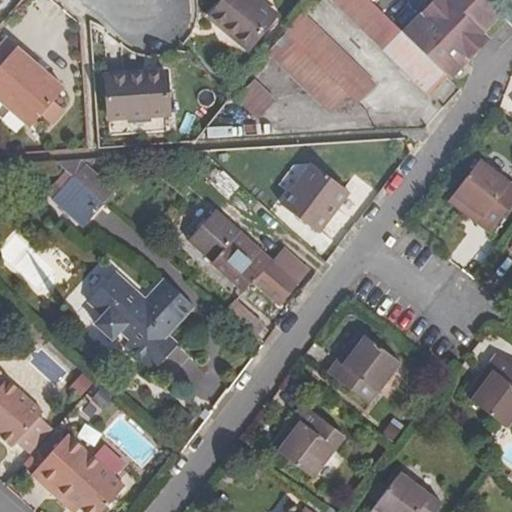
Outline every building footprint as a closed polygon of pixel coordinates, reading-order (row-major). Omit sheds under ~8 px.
[(447,74),(404,34),(367,0),(329,0),(429,93),(447,74)] [(435,0),(432,4),(404,34),(447,74),(456,64),(461,69),(480,50),(491,38),(484,32),(503,13),(489,0),(435,0)] [(243,2),(210,28),(241,66),(273,39),(243,2)] [(330,115),(339,106),(335,102),(343,93),(348,97),(358,106),(359,105),(376,87),(302,17),(284,35),(295,46),(277,65),(330,115)] [(66,89),(6,39),(0,46),(0,100),(33,128),(66,89)] [(106,78),(109,118),(169,114),(166,74),(106,78)] [(235,102),(255,125),(275,107),(255,85),(235,102)] [(335,102),(339,106),(348,97),(343,93),(335,102)] [(480,227),(489,233),(491,234),(511,205),(511,184),(480,160),(453,196),(482,219),(478,225),(480,227)] [(98,174),(97,161),(57,164),(101,203),(113,189),(98,174)] [(319,212),(336,190),(308,168),(279,205),(313,233),(325,217),(319,212)] [(214,172),(207,185),(228,196),(235,182),(214,172)] [(83,226),(98,208),(69,182),(52,200),(83,226)] [(343,195),(336,190),(319,212),(325,217),(343,195)] [(482,219),(453,196),(448,202),(478,225),(482,219)] [(298,285),(216,212),(189,242),(244,291),(252,283),(279,306),(298,285)] [(169,336),(194,308),(163,279),(144,300),(113,273),(87,301),(103,315),(94,325),(113,342),(122,333),(130,340),(125,346),(153,372),(178,344),(169,336)] [(241,306),(230,318),(254,339),(265,326),(241,306)] [(343,366),(366,337),(360,332),(336,362),(343,366)] [(336,363),(328,373),(370,406),(402,364),(366,337),(343,366),(336,362),(336,363)] [(493,371),(471,402),(508,430),(511,423),(511,365),(497,354),(487,367),(493,371)] [(465,398),(471,402),(493,371),(487,367),(465,398)] [(0,437),(12,448),(43,413),(7,381),(0,388),(0,437)] [(299,421),(277,452),(314,480),(346,437),(304,405),(294,418),(299,421)] [(102,432),(140,469),(158,450),(120,414),(102,432)] [(272,448),(277,452),(299,421),(294,418),(272,448)] [(83,511),(100,511),(123,486),(64,436),(28,477),(50,496),(57,489),(78,507),(83,511)] [(436,511),(442,504),(401,473),(374,509),(376,511),(436,511)] [(57,489),(50,496),(68,511),(74,511),(78,507),(57,489)]
